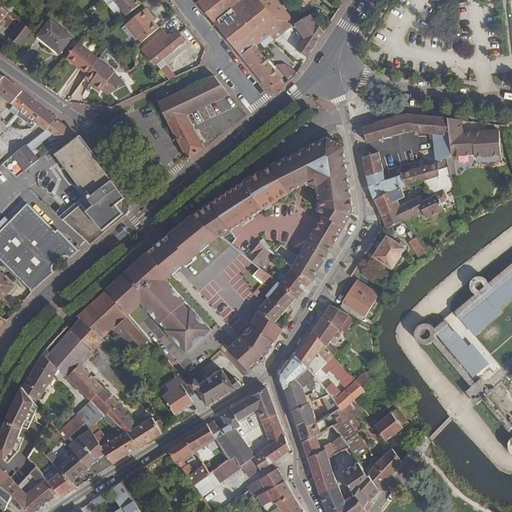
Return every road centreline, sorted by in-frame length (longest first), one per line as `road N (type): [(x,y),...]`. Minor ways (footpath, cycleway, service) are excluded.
road 1 (residential): [(320,68),(344,110),(360,218),(269,375)]
road 2 (residential): [(269,375),(53,511)]
road 3 (residential): [(0,69),(75,119),(147,212)]
road 4 (secondary): [(0,354),(49,290),(147,212)]
road 5 (residential): [(320,68),(511,104)]
road 6 (secondary): [(147,212),(265,115)]
road 7 (residential): [(265,115),(172,0)]
road 8 (residential): [(269,375),(315,511)]
